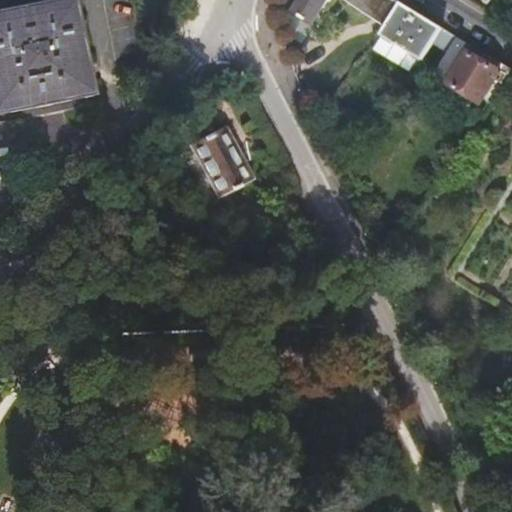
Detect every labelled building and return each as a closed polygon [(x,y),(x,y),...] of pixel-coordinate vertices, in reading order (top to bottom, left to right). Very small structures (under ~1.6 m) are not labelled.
[(0,113),(91,95),(72,0),(54,0),(0,10),(0,113)] [(342,0),(382,26),(399,3),(393,0),(299,0),(292,12),(313,26),(324,7),(329,10),(333,4),(328,1),(328,0),(342,0)] [(421,60),(440,28),(399,3),(379,36),(421,60)] [(470,46),(455,38),(440,63),(454,71),(447,85),(480,103),(499,72),(466,53),(470,46)] [(254,184),(228,130),(192,147),(218,202),(254,184)]
